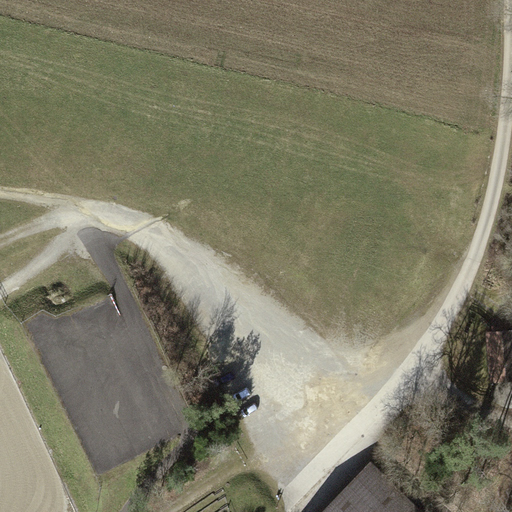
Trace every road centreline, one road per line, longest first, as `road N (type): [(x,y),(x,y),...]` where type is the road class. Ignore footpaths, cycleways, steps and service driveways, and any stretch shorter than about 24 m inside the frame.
road 1 (unclassified): [(509,0),(508,84),(494,158),(414,362)]
road 2 (track): [(87,209),(176,240),(232,280),(358,433)]
road 3 (track): [(87,209),(173,422)]
road 4 (track): [(414,362),(302,511)]
road 5 (track): [(0,242),(87,209),(0,191)]
road 6 (track): [(414,362),(457,407),(511,426)]
